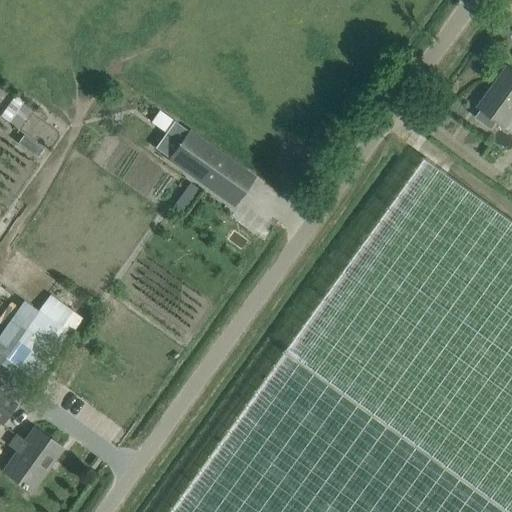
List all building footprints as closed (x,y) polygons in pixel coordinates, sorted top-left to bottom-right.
[(511,69),(508,67),(479,106),(482,109),(477,117),(491,128),(497,120),(507,127),(511,119),(511,69)] [(16,95),(1,116),(20,130),(35,108),(16,95)] [(172,119),(153,146),(169,158),(235,205),(254,178),(188,130),(172,119)] [(25,133),(19,143),(39,156),(46,148),(25,133)] [(286,351),(169,511),(511,511),(511,219),(425,157),(286,351)] [(72,340),(41,316),(1,368),(32,391),(72,340)] [(0,422),(1,424),(16,403),(0,391),(0,422)] [(31,491),(62,448),(34,428),(24,442),(16,436),(10,445),(18,451),(3,471),(21,484),(20,485),(24,488),(25,487),(31,491)]
